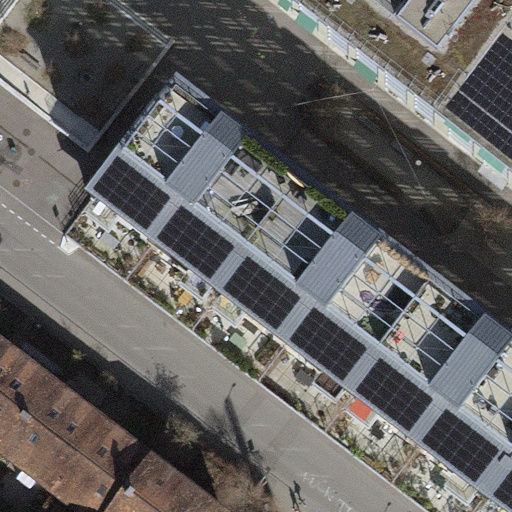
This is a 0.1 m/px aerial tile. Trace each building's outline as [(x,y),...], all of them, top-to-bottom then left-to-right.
[(511,0),(264,0),(317,41),(385,94),(495,178),(511,191),(511,0)] [(207,117),(175,93),(92,201),(154,247),(500,511),(511,511),(511,350),(470,318),(338,217),(207,117)] [(0,442),(45,387),(0,350),(0,442)] [(94,426),(45,387),(0,442),(0,465),(37,496),(94,426)] [(104,511),(142,465),(94,426),(37,496),(57,511),(104,511)] [(104,511),(201,511),(142,465),(104,511)]
